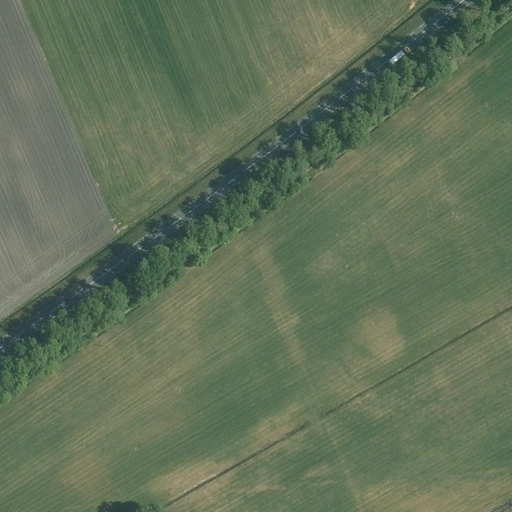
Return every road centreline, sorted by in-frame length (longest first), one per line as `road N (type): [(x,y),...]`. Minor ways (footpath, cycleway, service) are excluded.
road 1 (track): [(0,392),(511,8)]
road 2 (primary): [(462,0),(0,347)]
